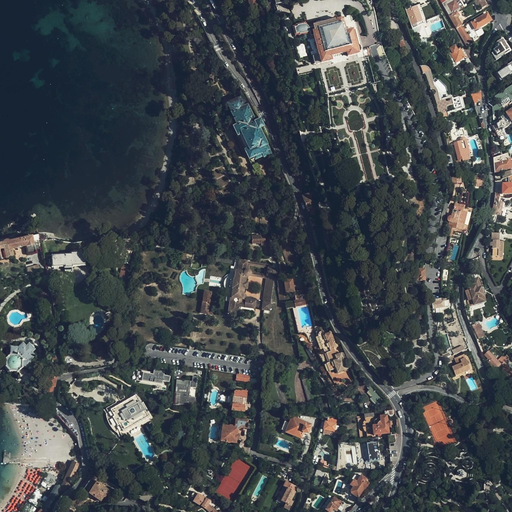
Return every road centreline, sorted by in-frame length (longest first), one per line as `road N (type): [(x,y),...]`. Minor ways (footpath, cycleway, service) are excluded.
road 1 (residential): [(389,391),(437,367),(428,296),(448,191),(435,119),(391,0)]
road 2 (secondary): [(389,391),(330,311),(273,125)]
road 3 (residential): [(396,400),(425,388),(480,407),(491,401),(459,307),(465,264),(481,238)]
road 4 (residential): [(481,238),(491,185),(481,67),(500,22)]
road 5 (unknown): [(346,341),(360,395),(336,397),(308,363),(298,369),(298,388)]
road 6 (tertiary): [(273,125),(191,0)]
road 7 (secondary): [(273,125),(209,0)]
road 8 (track): [(118,365),(118,323),(137,242)]
